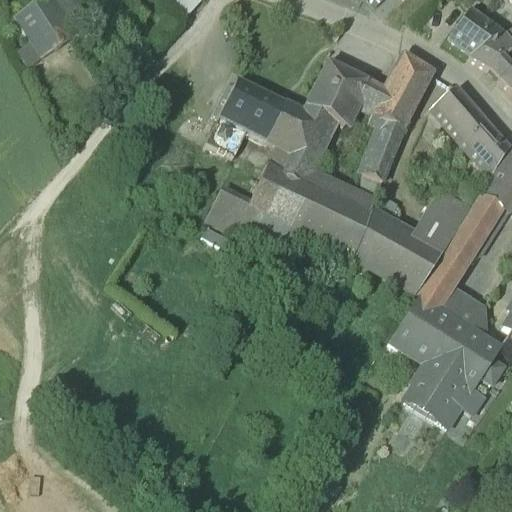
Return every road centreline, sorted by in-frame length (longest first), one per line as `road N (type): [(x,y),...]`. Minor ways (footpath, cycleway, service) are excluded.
road 1 (residential): [(292,0),(394,35),(475,81),(511,126)]
road 2 (track): [(115,119),(0,246)]
